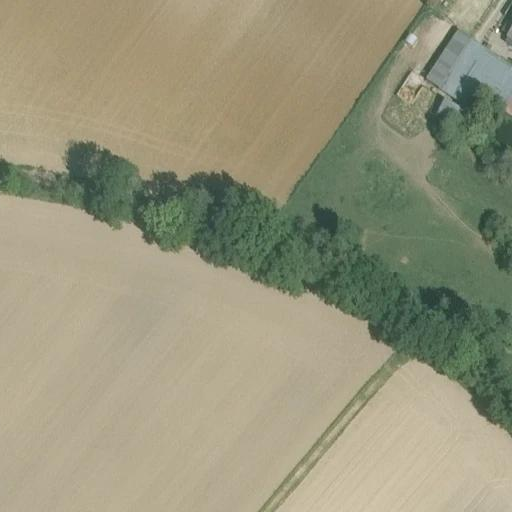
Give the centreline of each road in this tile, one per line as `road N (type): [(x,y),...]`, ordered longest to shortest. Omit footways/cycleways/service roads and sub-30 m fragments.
road 1 (track): [(407,359),(278,511)]
road 2 (track): [(407,359),(431,360),(476,388),(511,425)]
